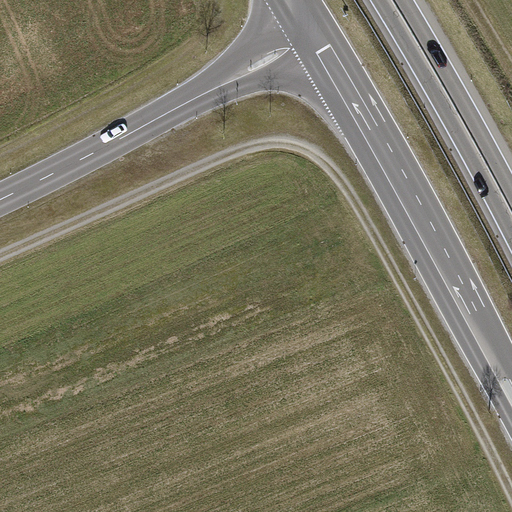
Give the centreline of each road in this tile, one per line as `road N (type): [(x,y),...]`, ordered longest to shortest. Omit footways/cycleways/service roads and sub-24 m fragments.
road 1 (track): [(0,256),(249,148),(295,146),(318,158),(356,205),(511,496)]
road 2 (primary): [(511,397),(312,29)]
road 3 (tertiary): [(312,29),(0,200)]
road 4 (track): [(0,153),(178,56),(208,28),(218,0)]
road 5 (trunk): [(382,0),(511,230)]
road 6 (trunk): [(511,189),(404,0)]
